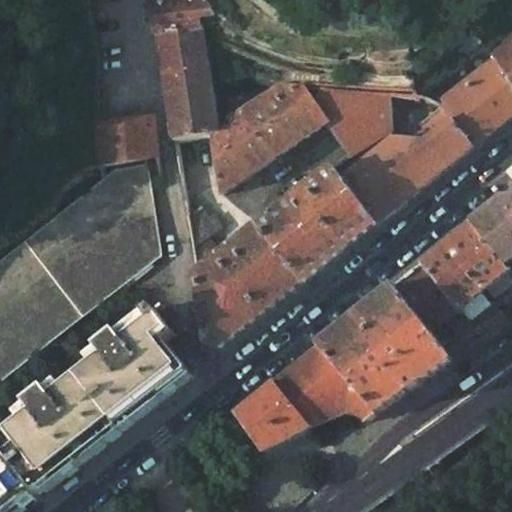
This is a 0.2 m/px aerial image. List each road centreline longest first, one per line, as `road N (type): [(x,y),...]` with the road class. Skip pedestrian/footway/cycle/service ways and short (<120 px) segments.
road 1 (secondary): [(511,155),(62,511)]
road 2 (secondary): [(332,511),(395,435),(511,351)]
road 3 (trunk): [(334,511),(511,385)]
